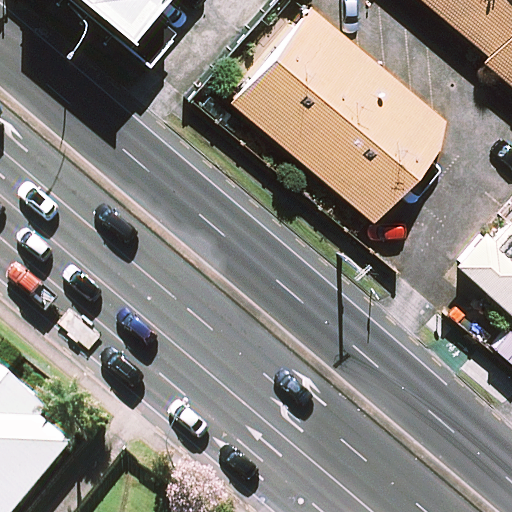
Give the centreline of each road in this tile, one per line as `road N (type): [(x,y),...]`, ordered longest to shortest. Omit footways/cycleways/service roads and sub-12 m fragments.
road 1 (primary): [(0,47),(511,482)]
road 2 (primary): [(376,511),(0,193)]
